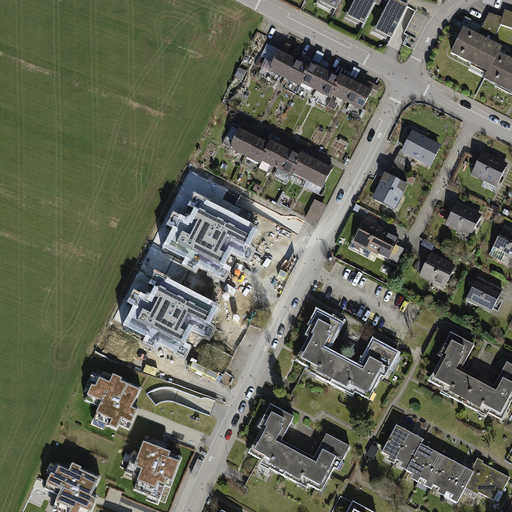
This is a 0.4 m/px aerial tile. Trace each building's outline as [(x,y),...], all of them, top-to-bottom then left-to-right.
[(338,0),(317,0),(334,9),(338,0)] [(373,0),(353,0),(346,15),(362,23),(373,0)] [(407,5),(396,0),(388,0),(374,28),(391,37),(407,5)] [(400,29),(407,31),(415,10),(408,7),(400,29)] [(488,13),(482,34),(493,38),(498,23),(511,27),(511,12),(504,10),(502,17),(488,13)] [(502,48),(464,30),(451,56),(487,73),(484,80),(511,93),(511,60),(499,54),(502,48)] [(287,80),(297,60),(281,52),(271,73),(287,80)] [(297,60),(287,80),(302,88),(303,85),(312,67),(297,60)] [(317,92),(327,72),(313,65),(312,67),(303,85),(317,92)] [(327,72),(317,92),(332,99),(333,98),(342,80),(327,72)] [(349,106),(359,86),(343,78),(342,80),(333,98),(349,106)] [(359,86),(349,106),(364,113),(374,93),(359,86)] [(247,158),(257,138),(241,130),(231,150),(247,158)] [(432,168),(443,147),(414,132),(403,152),(432,168)] [(257,138),(247,158),(262,166),(263,163),(272,145),(257,138)] [(278,170),(287,150),(273,143),(272,145),(263,163),(278,170)] [(287,150),(278,170),(292,177),(293,175),(302,157),(287,150)] [(497,189),(508,165),(483,153),(471,177),(497,189)] [(309,183),(319,164),(303,156),(302,157),(293,175),(309,183)] [(406,171),(409,163),(398,158),(394,166),(406,171)] [(319,164),(309,183),(324,191),(334,171),(319,164)] [(407,183),(385,172),(372,197),(395,208),(407,183)] [(256,226),(196,197),(192,204),(198,207),(190,223),(175,216),(171,223),(177,226),(168,245),(189,256),(185,263),(195,268),(197,264),(224,277),(229,268),(224,265),(231,250),(248,259),(254,249),(246,245),(256,226)] [(314,200),(303,221),(313,226),(324,206),(314,200)] [(482,213),(457,201),(446,225),(470,236),(482,213)] [(390,234),(365,220),(352,243),(388,262),(399,242),(389,236),(390,234)] [(511,232),(506,229),(494,253),(511,260),(511,232)] [(443,288),(456,265),(431,252),(419,274),(443,288)] [(136,305),(126,324),(149,335),(145,341),(156,347),(159,341),(184,354),(187,348),(180,345),(190,326),(209,335),(213,327),(207,324),(217,304),(156,273),(151,283),(157,286),(150,299),(135,291),(129,301),(136,305)] [(503,291),(478,279),(468,301),(493,312),(503,291)] [(342,325),(319,314),(308,335),(312,337),(299,364),(311,370),(308,375),(355,398),(358,393),(369,398),(380,375),(387,378),(398,357),(373,345),(362,367),(330,350),(342,325)] [(474,347),(451,336),(440,357),(444,359),(431,386),(443,392),(441,397),(487,420),(490,415),(501,420),(511,398),(511,370),(506,367),(495,389),(462,372),(474,347)] [(141,391),(114,379),(112,383),(98,377),(96,380),(92,378),(88,387),(93,389),(86,403),(101,410),(96,422),(118,432),(120,428),(130,432),(140,410),(134,408),(141,391)] [(294,418),(271,407),(260,428),(264,430),(250,457),(263,463),(260,468),(307,491),(310,486),(320,491),(332,468),(339,471),(350,450),(325,438),(314,460),(281,443),(294,418)] [(422,438),(397,425),(382,454),(407,467),(403,474),(457,501),(465,486),(498,502),(511,477),(475,459),(471,468),(420,442),(422,438)] [(165,487),(170,489),(182,460),(167,454),(169,449),(147,440),(140,457),(134,455),(126,476),(140,481),(136,492),(149,497),(148,501),(155,504),(157,500),(160,501),(165,487)] [(100,480),(73,467),(71,472),(57,465),(55,468),(51,466),(47,475),(52,478),(45,491),(60,498),(55,511),(57,511),(92,511),(99,499),(93,496),(100,480)]
